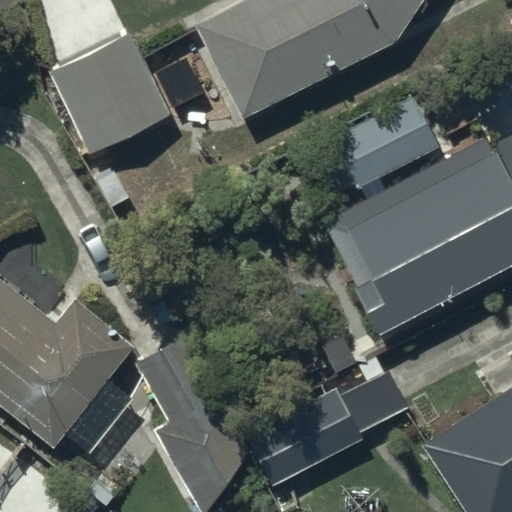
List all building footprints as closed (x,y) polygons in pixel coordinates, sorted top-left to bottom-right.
[(237,0),(189,24),(236,118),(389,43),(417,0),(237,0)] [(48,69),(85,152),(166,115),(129,32),(48,69)] [(327,137),(352,187),(434,146),(409,95),(327,137)] [(511,194),(492,155),(276,264),(327,365),(511,271),(511,194)] [(0,276),(0,405),(53,448),(60,439),(80,455),(129,394),(106,376),(132,343),(75,298),(56,321),(0,276)] [(153,428),(199,511),(203,511),(245,450),(181,338),(135,364),(167,420),(153,428)] [(354,366),(362,381),(334,396),(329,386),(242,432),(269,483),(357,436),(355,432),(403,406),(383,369),(381,370),(373,355),(354,366)] [(511,511),(511,381),(416,444),(459,511),(511,511)]
